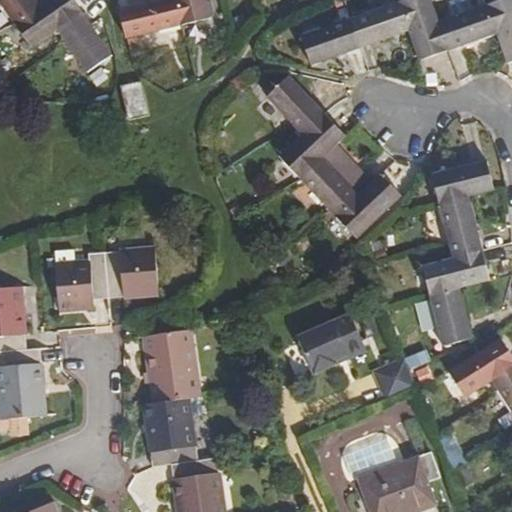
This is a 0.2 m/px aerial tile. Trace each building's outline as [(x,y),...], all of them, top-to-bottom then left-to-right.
[(38,3),(35,0),(0,0),(0,2),(13,20),(38,3)] [(43,0),(38,3),(13,20),(33,48),(58,31),(83,14),(73,0),(43,0)] [(160,0),(118,11),(126,41),(179,27),(171,0),(160,0)] [(171,0),(179,27),(210,19),(204,0),(171,0)] [(402,0),(396,2),(407,33),(417,62),(447,51),(437,23),(429,0),(402,0)] [(511,0),(502,0),(485,6),(495,35),(505,64),(511,61),(511,0)] [(350,18),(361,49),(407,33),(396,2),(391,4),(350,18)] [(447,51),(495,35),(485,6),(450,18),(437,23),(447,51)] [(114,57),(83,14),(58,31),(88,74),(114,57)] [(361,49),(350,18),(298,36),(309,67),(361,49)] [(299,137),(322,115),(287,77),(264,99),(291,128),(299,137)] [(139,85),(121,89),(130,121),(147,117),(139,85)] [(277,158),(299,181),(335,146),(343,137),(322,115),(299,137),(277,158)] [(333,217),(334,219),(371,184),(359,171),(356,175),(351,170),(354,166),(335,146),(299,181),(333,217)] [(430,176),(438,207),(469,198),(494,191),(486,161),(430,176)] [(379,176),(371,184),(334,219),(355,241),(401,198),(379,176)] [(469,198),(438,207),(448,247),(451,259),(482,251),(469,198)] [(152,251),(102,254),(106,300),(154,297),(152,251)] [(428,298),(459,290),(490,282),(482,251),(451,259),(420,268),(428,298)] [(90,301),(106,300),(102,254),(87,255),(88,265),(52,267),(55,313),(91,311),(90,301)] [(0,353),(24,352),(23,337),(24,337),(21,289),(0,289),(0,353)] [(472,342),(459,290),(428,298),(441,350),(472,342)] [(310,376),(333,366),(332,362),(362,348),(346,314),(294,339),(310,376)] [(143,340),(151,405),(188,399),(197,398),(188,334),(143,340)] [(491,382),(511,368),(511,359),(499,339),(447,373),(464,400),(491,382)] [(363,352),(362,348),(332,362),(333,366),(363,352)] [(24,352),(0,353),(0,421),(43,419),(40,364),(38,365),(38,351),(24,352)] [(511,368),(491,382),(496,390),(511,415),(511,368)] [(188,399),(151,405),(140,407),(148,468),(168,465),(197,462),(188,399)] [(437,442),(449,466),(462,460),(449,435),(437,442)] [(428,454),(356,481),(368,511),(413,511),(432,505),(424,484),(438,479),(428,454)] [(197,462),(168,465),(175,511),(221,511),(214,459),(197,462)]
